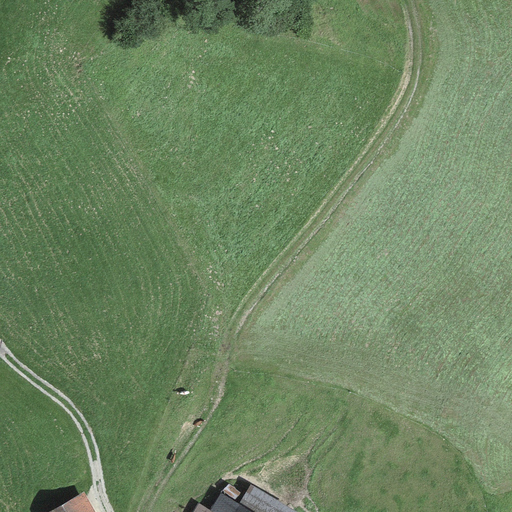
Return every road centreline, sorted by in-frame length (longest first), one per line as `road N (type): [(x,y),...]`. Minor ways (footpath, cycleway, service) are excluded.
road 1 (track): [(147,511),(203,414),(255,295),(402,106),(416,60),(407,0)]
road 2 (track): [(0,347),(83,424),(109,511)]
